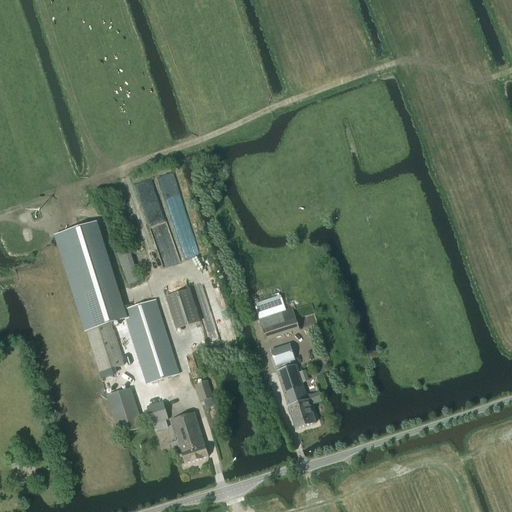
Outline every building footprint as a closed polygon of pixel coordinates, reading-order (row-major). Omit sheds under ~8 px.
[(97,223),(54,236),(84,333),(86,332),(87,333),(111,325),(111,324),(127,319),(147,386),(177,377),(155,302),(124,311),(97,223)] [(133,260),(129,250),(117,254),(128,285),(140,281),(133,260)] [(200,324),(190,292),(167,299),(176,331),(200,324)] [(266,342),(299,331),(297,324),(292,309),(285,311),(280,296),(253,305),(266,342)] [(111,325),(87,333),(101,379),(114,376),(112,370),(116,369),(124,366),(111,325)] [(290,345),(270,351),(275,367),(295,361),(290,345)] [(322,402),(319,393),(307,397),(297,365),(276,372),(295,430),(315,424),(310,406),(322,402)] [(207,383),(198,386),(201,396),(198,397),(200,402),(212,399),(207,383)] [(131,389),(107,397),(119,436),(143,429),(131,389)] [(162,402),(147,407),(153,425),(168,421),(162,402)] [(208,458),(194,414),(171,421),(177,441),(170,443),(172,451),(180,448),(185,465),(208,458)]
